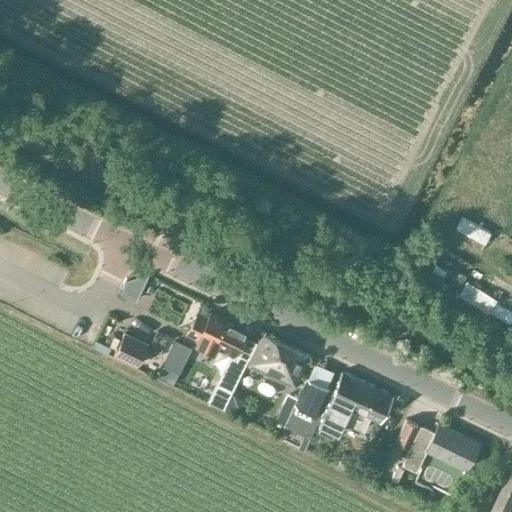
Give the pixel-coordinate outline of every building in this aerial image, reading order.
[(245,362),(246,363),(257,340),(244,333),(246,328),(211,310),(209,314),(198,308),(186,330),(197,335),(194,341),(214,351),(217,346),(229,352),(206,398),(223,406),(245,362)] [(124,326),(113,347),(134,359),(146,338),(124,326)] [(246,363),(294,386),(310,355),(261,331),(257,340),(246,363)] [(177,342),(161,377),(171,382),(187,347),(177,342)] [(392,393),(341,369),(318,421),(338,430),(342,420),(362,429),(369,415),(379,421),(392,393)] [(309,375),(284,424),(309,436),(316,421),(332,385),(309,375)] [(406,418),(396,440),(407,445),(418,424),(406,418)] [(426,447),(466,467),(479,442),(438,422),(434,431),(421,425),(402,463),(415,469),(426,447)] [(511,511),(511,471),(493,511),(511,511)]
